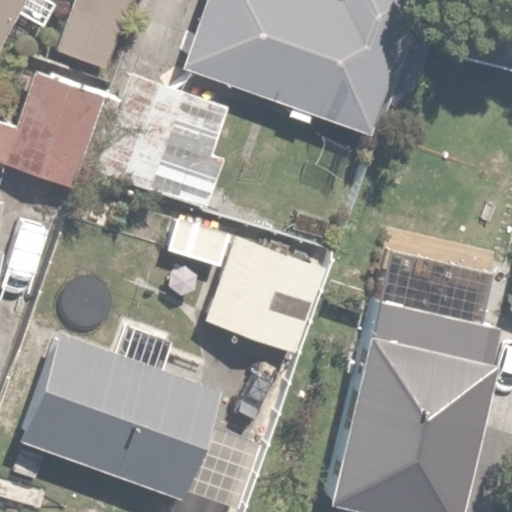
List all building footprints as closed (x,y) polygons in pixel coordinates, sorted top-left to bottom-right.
[(58,0),(0,0),(0,19),(5,10),(42,30),(58,0)] [(124,0),(65,0),(48,44),(99,65),(124,0)] [(195,0),(173,65),(368,133),(413,0),(195,0)] [(0,158),(68,180),(98,87),(27,64),(12,111),(0,107),(0,158)] [(228,98),(132,67),(99,168),(195,199),(228,98)] [(317,262),(175,209),(161,247),(213,267),(195,315),(285,348),(317,262)] [(381,251),(370,296),(321,500),(349,507),(347,511),(444,511),(490,324),(453,314),(464,271),(381,251)] [(255,441),(201,420),(212,388),(52,329),(13,434),(173,494),(177,485),(231,505),(255,441)]
